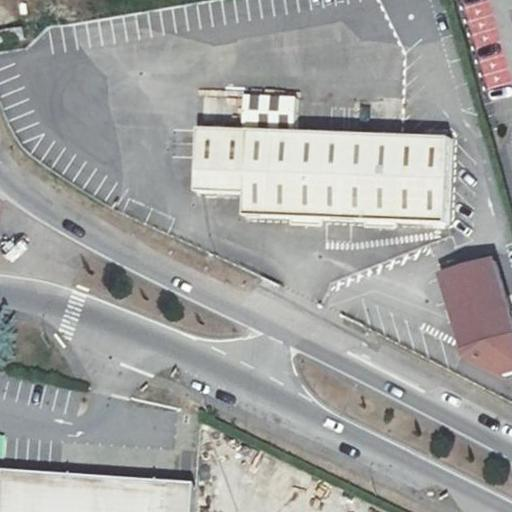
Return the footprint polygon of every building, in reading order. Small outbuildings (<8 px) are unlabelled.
[(466,0),(475,76),(501,73),(492,0),(466,0)] [(511,80),(484,87),(488,105),(511,99),(511,80)] [(217,116),(217,93),(201,93),(201,116),(217,116)] [(236,111),(234,130),(280,132),(280,110),(236,111)] [(198,195),(257,198),(256,221),(449,226),(450,219),(453,142),(421,141),(403,141),(271,139),(200,136),(198,195)] [(511,313),(496,260),(439,276),(441,280),(448,304),(451,317),(464,361),(502,380),(511,377),(511,313)] [(0,480),(0,511),(197,511),(199,494),(190,494),(178,493),(0,480)]
